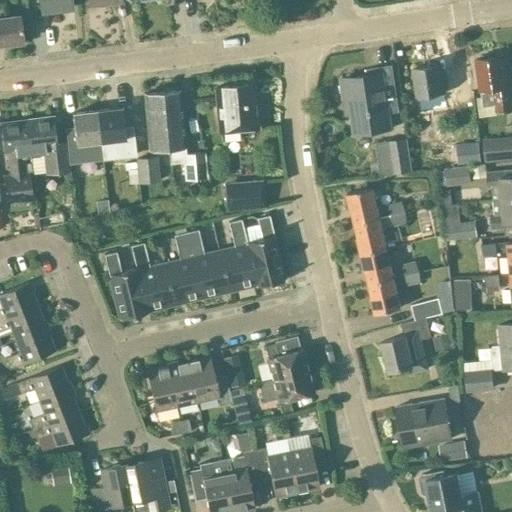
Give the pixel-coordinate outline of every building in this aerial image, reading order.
[(72,8),(71,0),(39,0),(41,13),(72,8)] [(20,16),(5,17),(3,1),(0,1),(0,45),(23,43),(20,16)] [(480,92),(481,92),(483,106),(495,104),(497,112),(511,110),(511,103),(507,69),(506,69),(504,55),(492,57),(488,54),(481,55),(478,59),(475,60),(480,92)] [(412,69),(416,97),(418,111),(447,107),(441,64),(437,65),(433,62),(426,63),(425,67),(412,69)] [(350,102),(355,132),(390,127),(382,74),(341,80),(345,103),(350,102)] [(220,130),(257,127),(253,83),(216,86),(220,130)] [(208,178),(204,152),(186,154),(185,146),(181,90),(144,93),(149,149),(170,148),(172,164),(183,163),(185,180),(208,178)] [(452,102),(456,124),(477,120),(473,98),(452,102)] [(122,108),(97,110),(101,142),(125,140),(122,108)] [(76,145),(89,144),(92,172),(103,171),(104,175),(105,174),(101,142),(97,110),(72,113),(76,145)] [(53,116),(27,119),(31,157),(32,157),(34,174),(45,173),(45,174),(70,172),(68,156),(69,156),(67,139),(56,140),(53,116)] [(0,125),(3,154),(8,153),(10,174),(3,175),(6,204),(33,201),(30,174),(33,174),(31,163),(25,163),(25,158),(31,157),(27,119),(0,121),(0,125)] [(511,158),(511,136),(481,140),(483,162),(511,158)] [(380,142),(385,175),(412,171),(407,138),(380,142)] [(479,144),(455,146),(457,164),(481,162),(479,144)] [(160,181),(158,156),(136,158),(138,183),(160,181)] [(470,165),(466,165),(466,166),(446,168),(446,171),(436,172),(438,186),(472,183),(470,165)] [(487,189),(492,188),(493,201),(511,198),(511,169),(486,172),(487,189)] [(266,207),(263,178),(236,181),(239,209),(266,207)] [(351,209),(354,223),(380,217),(373,188),(347,194),(350,209),(351,209)] [(511,198),(493,201),(494,214),(490,214),(492,230),(505,229),(505,236),(511,235),(511,198)] [(108,200),(97,201),(98,216),(109,213),(108,200)] [(391,214),(405,211),(402,201),(388,204),(391,214)] [(458,203),(452,204),(442,206),(447,241),(478,237),(476,221),(461,223),(458,203)] [(387,248),(382,228),(407,223),(405,211),(391,214),(380,217),(354,223),(358,239),(357,239),(361,254),(387,248)] [(242,220),(237,221),(252,286),(255,286),(256,287),(285,280),(269,216),(257,219),(262,239),(247,242),(242,220)] [(252,286),(237,221),(229,223),(234,247),(215,252),(225,293),(252,286)] [(198,299),(225,293),(215,252),(204,254),(198,230),(182,234),(198,299)] [(170,306),(198,299),(182,234),(174,236),(180,260),(161,265),(170,306)] [(148,311),(170,306),(161,265),(149,267),(144,243),(131,246),(136,269),(133,269),(144,314),(149,313),(148,311)] [(497,243),(482,244),(484,256),(497,255),(497,243)] [(394,279),(387,248),(361,254),(364,268),(365,268),(369,285),(394,279)] [(120,320),(144,314),(133,269),(121,272),(116,252),(104,255),(120,320)] [(402,263),(405,276),(420,272),(416,260),(402,263)] [(421,283),(420,272),(405,276),(407,286),(421,283)] [(501,286),(500,273),(484,275),(487,288),(501,286)] [(401,308),(394,279),(369,285),(372,299),(371,299),(375,314),(401,308)] [(0,307),(0,319),(38,305),(29,282),(0,293),(0,301),(2,307),(0,307)] [(416,320),(427,317),(443,313),(440,298),(412,305),(416,320)] [(0,331),(10,328),(15,340),(46,328),(38,305),(0,319),(0,331)] [(388,372),(410,367),(411,373),(429,369),(422,340),(431,337),(427,317),(416,320),(402,324),(405,337),(381,343),(388,372)] [(496,369),(503,368),(503,370),(511,369),(511,324),(499,325),(501,344),(493,345),(490,349),(492,366),(496,369)] [(10,368),(24,363),(55,351),(46,328),(15,340),(20,352),(6,357),(10,368)] [(303,349),(278,356),(275,344),(265,346),(268,358),(267,358),(272,379),(308,371),(303,349)] [(210,357),(188,362),(197,402),(218,397),(220,405),(232,402),(227,378),(216,380),(210,357)] [(188,362),(178,364),(177,360),(167,362),(176,407),(197,402),(188,362)] [(165,363),(166,367),(146,371),(155,411),(176,407),(167,362),(165,363)] [(6,399),(34,388),(39,401),(70,389),(61,366),(2,389),(6,399)] [(492,367),(464,370),(465,391),(494,389),(492,367)] [(241,371),(228,374),(231,387),(244,383),(241,371)] [(292,410),(289,398),(314,392),(308,371),(272,379),(258,383),(263,402),(277,398),(278,401),(279,401),(282,413),(292,410)] [(39,401),(43,413),(29,418),(34,429),(79,411),(70,389),(39,401)] [(392,408),(399,448),(451,439),(445,399),(392,408)] [(88,434),(79,411),(34,429),(37,439),(51,433),(57,446),(88,434)] [(188,419),(180,421),(182,433),(190,431),(191,431),(188,419)] [(180,421),(171,423),(174,435),(182,433),(180,421)] [(490,430),(474,432),(476,444),(492,442),(490,430)] [(237,434),(241,451),(252,449),(249,432),(237,434)] [(308,439),(310,448),(289,452),(297,492),(319,488),(315,469),(327,466),(321,437),(308,439)] [(468,457),(465,440),(450,442),(454,459),(468,457)] [(266,448),(254,450),(259,476),(270,473),(274,497),(297,492),(289,452),(268,456),(266,448)] [(232,457),(235,471),(223,473),(231,511),(237,511),(255,509),(248,478),(259,476),(254,450),(242,452),(242,455),(232,457)] [(147,462),(126,466),(132,501),(144,498),(147,511),(168,507),(163,481),(151,483),(147,462)] [(231,511),(223,473),(213,475),(210,462),(199,465),(199,469),(189,471),(195,501),(206,499),(208,511),(231,511)] [(50,467),(52,485),(70,484),(69,466),(50,467)] [(119,511),(117,504),(132,501),(126,466),(102,471),(106,492),(94,494),(97,511),(119,511)] [(458,473),(445,476),(444,471),(421,476),(419,478),(422,493),(425,495),(428,495),(431,511),(434,511),(452,509),(452,511),(481,511),(477,493),(463,496),(458,473)]
